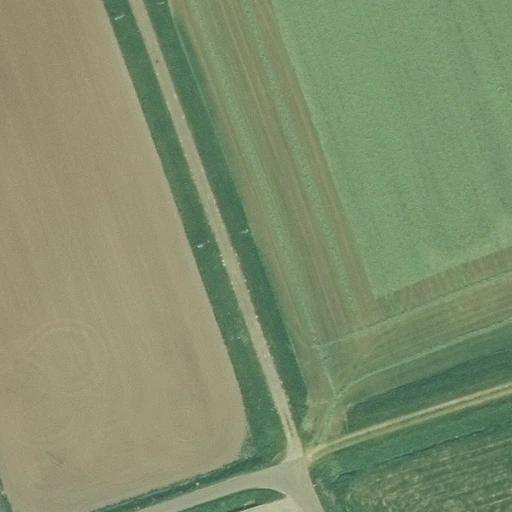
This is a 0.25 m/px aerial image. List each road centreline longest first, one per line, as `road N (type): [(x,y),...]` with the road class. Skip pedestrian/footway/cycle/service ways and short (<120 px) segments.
road 1 (track): [(511,388),(295,465),(133,0)]
road 2 (unclassified): [(158,511),(295,465)]
